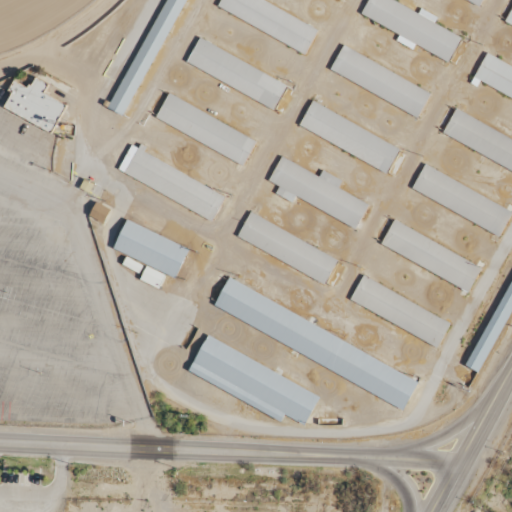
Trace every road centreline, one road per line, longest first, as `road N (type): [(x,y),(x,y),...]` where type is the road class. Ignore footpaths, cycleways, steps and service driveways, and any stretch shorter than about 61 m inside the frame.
road 1 (tertiary): [(349,457),(0,441)]
road 2 (tertiary): [(431,511),(511,368)]
road 3 (tertiary): [(504,385),(440,437),(370,458)]
